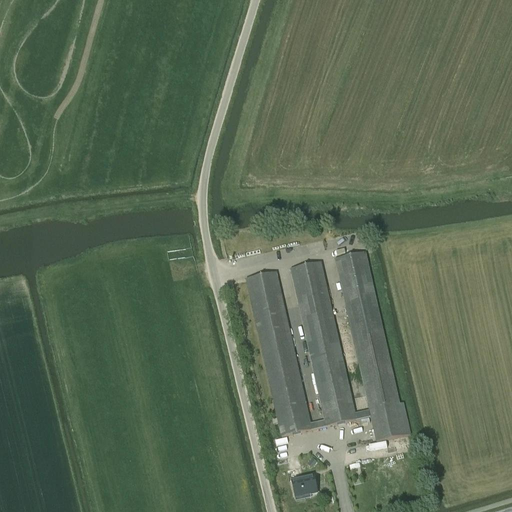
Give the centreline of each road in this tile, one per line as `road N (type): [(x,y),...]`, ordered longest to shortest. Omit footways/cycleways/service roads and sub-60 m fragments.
road 1 (unclassified): [(270,511),(201,196),(257,0)]
road 2 (track): [(0,222),(201,196)]
